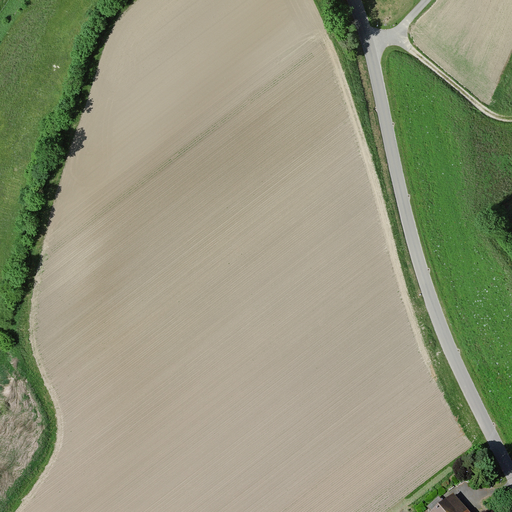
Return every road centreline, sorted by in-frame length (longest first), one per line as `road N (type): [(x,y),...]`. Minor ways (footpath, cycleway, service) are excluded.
road 1 (tertiary): [(511,473),(428,294),(373,59),(351,0)]
road 2 (track): [(395,31),(485,111),(511,118)]
